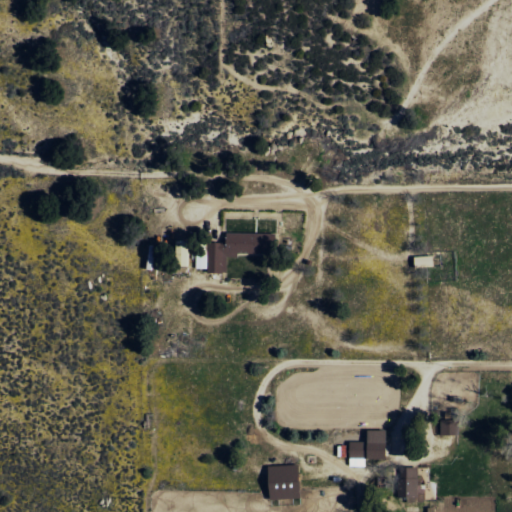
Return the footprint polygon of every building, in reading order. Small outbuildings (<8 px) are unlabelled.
[(228,272),(228,253),(276,254),(277,233),(229,232),(229,242),(209,242),(209,250),(197,250),(197,268),(209,268),(209,272),(228,272)] [(416,256),(417,267),(436,266),(436,255),(416,256)] [(442,435),(460,435),(460,419),(442,420),(442,435)] [(367,458),(389,458),(390,430),(370,430),(370,441),(352,441),(352,466),(367,466),(367,458)] [(304,498),(302,464),(272,466),(273,499),(304,498)] [(410,497),(410,502),(421,502),(420,467),(400,468),(401,498),(410,497)]
